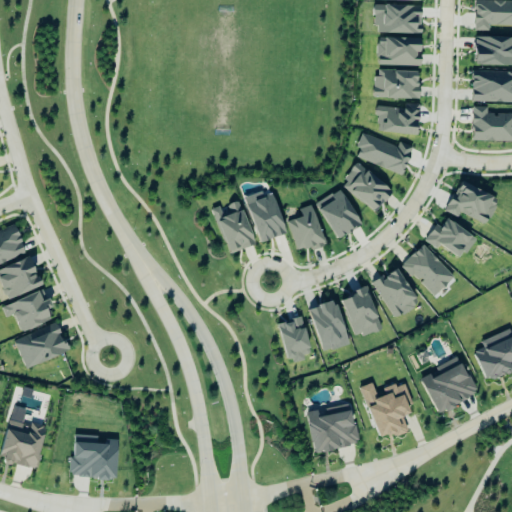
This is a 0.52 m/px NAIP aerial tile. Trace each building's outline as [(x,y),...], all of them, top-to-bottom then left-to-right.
[(487,31),(487,26),(511,26),(511,1),(473,1),(472,31),(487,31)] [(419,34),(419,6),(373,5),(372,33),(419,34)] [(511,66),(511,37),(473,37),(472,65),(511,66)] [(418,67),(418,38),(381,38),(381,43),(375,43),(375,66),(418,67)] [(417,72),(373,71),(373,98),(416,99),(417,72)] [(470,102),(511,103),(511,72),(471,71),(470,102)] [(511,114),(485,114),(485,108),(471,107),(470,141),(511,142),(511,114)] [(416,109),(375,108),(374,133),(415,135),(416,109)] [(354,158),(399,176),(411,148),(396,142),(394,147),(360,134),(354,148),(357,150),(354,158)] [(374,213),(390,191),(354,165),(338,187),(374,213)] [(443,212),(456,218),(458,213),(485,226),(496,200),(459,183),(453,195),(451,194),(443,212)] [(313,205),(335,239),(358,223),(336,190),(313,205)] [(257,243),(284,234),(271,194),(262,197),(260,192),(242,198),(257,243)] [(210,210),(227,255),(253,245),(237,204),(219,211),(217,207),(210,210)] [(295,252),(308,247),(309,250),(323,246),(311,205),(297,209),(300,217),(286,222),(295,252)] [(422,242),(434,250),(438,246),(458,260),(473,240),(445,219),(437,229),(433,227),(422,242)] [(0,264),(23,256),(13,227),(0,231),(0,264)] [(400,265),(433,296),(452,277),(419,246),(400,265)] [(38,288),(28,259),(0,268),(0,291),(3,300),(38,288)] [(395,269),(371,282),(390,320),(415,307),(395,269)] [(339,297),(352,339),(379,331),(366,289),(339,297)] [(48,321),(44,312),(50,309),(46,299),(40,301),(35,292),(0,308),(0,309),(4,319),(11,316),(19,334),(48,321)] [(321,353),(347,344),(332,300),(306,309),(321,353)] [(284,363),(309,357),(300,318),(276,324),(284,363)] [(12,341),(23,369),(66,352),(55,324),(12,341)] [(484,382),(511,370),(511,338),(508,329),(479,342),(482,348),(472,352),(484,382)] [(433,414),(474,397),(458,357),(434,367),(437,375),(430,378),(428,375),(419,379),(433,414)] [(376,441),(405,431),(400,417),(408,415),(405,406),(410,404),(402,383),(381,390),(383,396),(375,398),(370,383),(358,388),(376,441)] [(318,410),(303,413),(312,454),(356,445),(348,404),(318,410)] [(0,460),(33,468),(43,428),(29,424),(28,428),(6,423),(0,447),(0,460)] [(115,442),(95,442),(95,437),(70,436),(69,478),(113,480),(115,442)]
